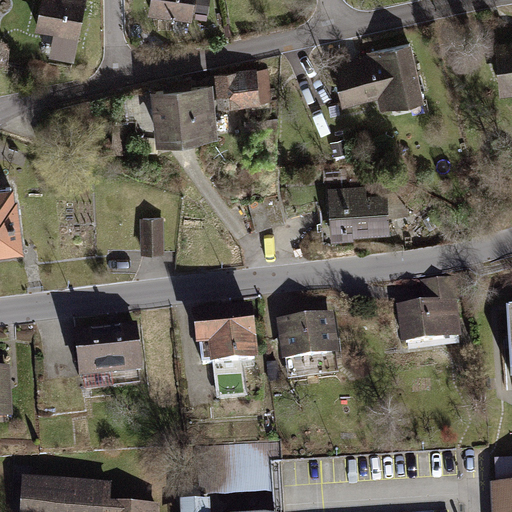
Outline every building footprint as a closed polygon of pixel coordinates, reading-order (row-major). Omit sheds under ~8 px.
[(40,0),(35,31),(53,35),(49,57),(74,62),(85,0),(40,0)] [(150,0),(148,14),(191,22),(194,0),(150,0)] [(210,0),(196,0),(195,13),(208,14),(210,0)] [(511,42),(496,44),(502,94),(511,92),(511,42)] [(369,58),(334,65),(343,107),(378,100),(380,111),(425,102),(412,43),(367,52),(369,58)] [(268,68),(213,74),(217,109),(272,104),(268,68)] [(210,85),(150,91),(156,145),(216,139),(210,85)] [(278,119),(244,121),(244,131),(279,129),(278,119)] [(128,127),(113,126),(112,155),(127,156),(128,127)] [(42,127),(38,142),(64,149),(68,134),(42,127)] [(279,129),(244,131),(246,157),(276,156),(279,129)] [(345,139),(330,143),(334,157),(349,153),(345,139)] [(346,169),(323,170),(324,182),(347,181),(346,169)] [(367,185),(328,188),(332,242),(354,241),(353,238),(390,235),(389,218),(387,194),(367,195),(367,185)] [(0,252),(23,250),(15,187),(0,188),(0,252)] [(394,192),(387,194),(389,218),(409,216),(408,209),(394,192)] [(278,196),(264,200),(271,227),(285,224),(278,196)] [(271,227),(264,200),(250,204),(256,231),(271,227)] [(164,217),(141,219),(144,253),(167,251),(164,217)] [(424,304),(399,308),(405,351),(464,342),(455,278),(421,283),(424,304)] [(254,308),(189,316),(194,356),(207,354),(210,372),(214,373),(218,402),(248,399),(245,369),(261,367),(254,308)] [(335,318),(279,325),(284,365),(340,359),(335,318)] [(138,327),(74,334),(79,381),(143,374),(138,327)] [(277,362),(267,364),(269,384),(279,383),(277,362)] [(9,371),(0,371),(0,419),(12,419),(9,371)] [(497,490),(493,490),(495,511),(511,511),(511,461),(495,462),(497,490)] [(110,487),(24,481),(22,511),(156,511),(157,507),(109,505),(110,487)]
